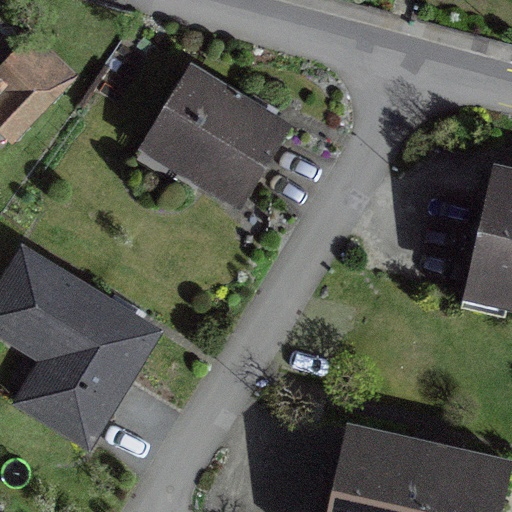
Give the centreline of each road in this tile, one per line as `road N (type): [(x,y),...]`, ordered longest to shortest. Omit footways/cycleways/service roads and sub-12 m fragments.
road 1 (residential): [(424,63),(170,511)]
road 2 (residential): [(424,63),(197,0)]
